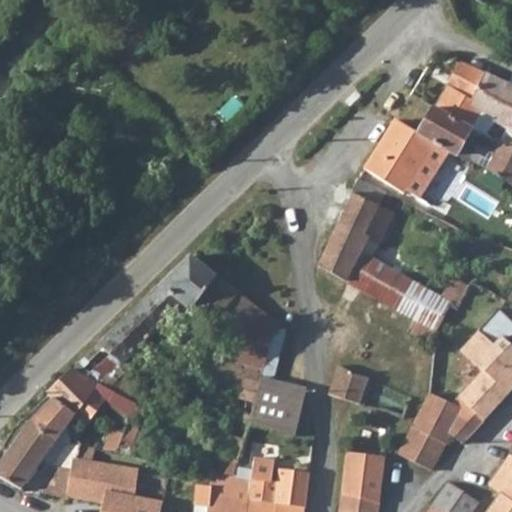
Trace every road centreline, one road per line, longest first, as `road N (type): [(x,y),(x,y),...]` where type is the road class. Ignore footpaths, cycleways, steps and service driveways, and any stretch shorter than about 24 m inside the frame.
road 1 (tertiary): [(0,414),(406,15)]
road 2 (residential): [(406,511),(511,423)]
road 3 (residential): [(511,70),(465,53),(406,15)]
